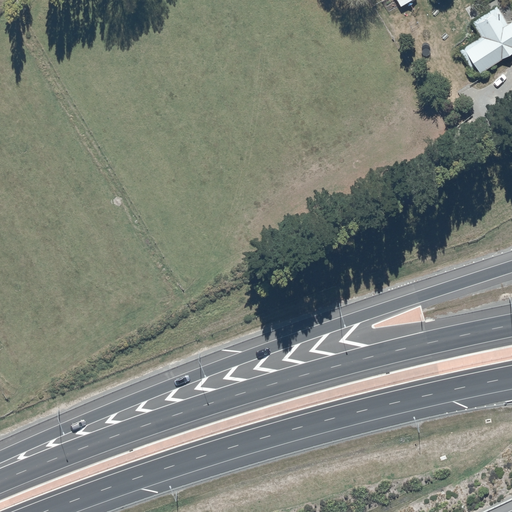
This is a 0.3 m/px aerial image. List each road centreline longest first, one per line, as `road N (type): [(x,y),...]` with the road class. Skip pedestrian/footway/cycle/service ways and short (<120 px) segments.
road 1 (motorway): [(0,456),(174,382),(511,263)]
road 2 (motorway): [(0,480),(245,391),(511,324)]
road 3 (motorway): [(511,377),(272,434),(39,511)]
